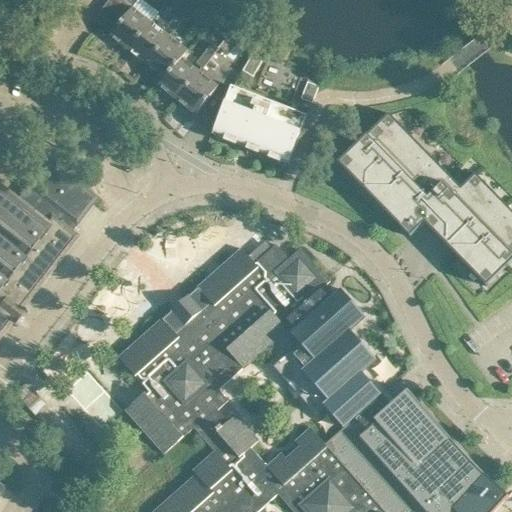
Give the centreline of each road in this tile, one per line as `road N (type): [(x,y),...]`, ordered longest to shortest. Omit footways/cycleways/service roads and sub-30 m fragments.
road 1 (residential): [(173,188),(236,184),(334,222),(369,247),(463,397),(504,433)]
road 2 (residential): [(0,369),(128,214),(173,188)]
road 3 (residential): [(173,188),(143,117),(98,76),(46,59)]
